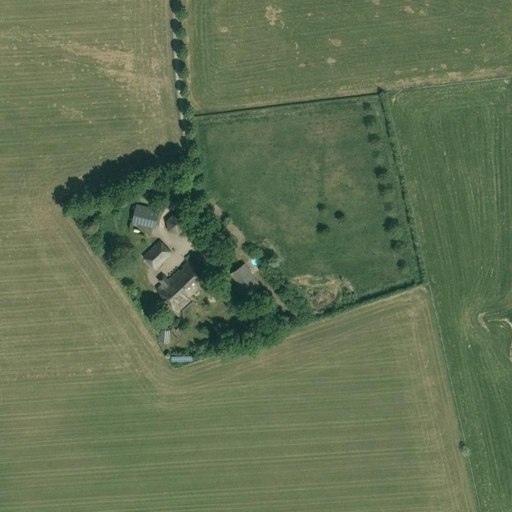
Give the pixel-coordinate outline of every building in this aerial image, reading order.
[(156,225),(160,212),(160,210),(137,204),(133,219),(156,225)] [(172,253),(160,241),(144,256),(156,269),(172,253)] [(189,261),(173,275),(192,294),(208,279),(189,261)] [(250,292),(259,286),(244,265),(235,271),(250,292)] [(192,294),(173,275),(169,280),(166,277),(161,282),(162,283),(157,289),(178,311),(190,300),(188,298),(192,294)]
